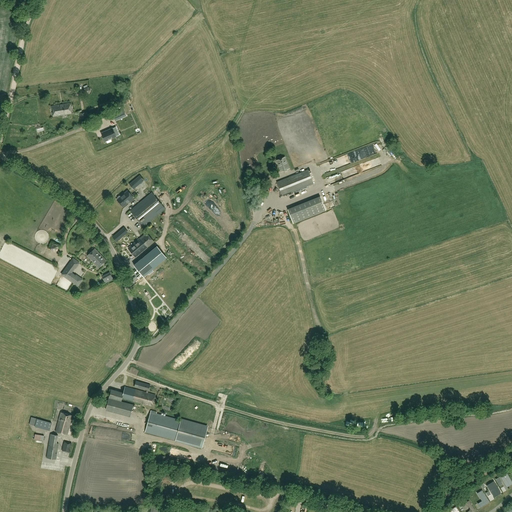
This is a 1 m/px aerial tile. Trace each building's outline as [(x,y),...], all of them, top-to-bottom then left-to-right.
[(53,112),(52,113),(53,116),(71,113),(69,103),(51,106),(52,110),(52,109),(53,112)] [(115,121),(121,118),(126,116),(123,109),(112,114),(115,121)] [(105,141),(116,136),(112,128),(102,133),(105,141)] [(276,161),(281,171),(289,168),(285,157),(276,161)] [(308,170),(277,182),(282,195),(313,183),(308,170)] [(130,184),(134,189),(144,180),(140,175),(130,184)] [(118,198),(118,199),(117,200),(123,206),(127,203),(130,201),(133,198),(127,191),(121,197),(120,196),(119,196),(118,197),(118,198)] [(152,193),(130,211),(143,227),(165,209),(152,193)] [(293,223),(326,211),(320,196),(288,209),(293,223)] [(189,208),(185,211),(192,218),(195,215),(189,208)] [(116,241),(125,233),(122,229),(112,237),(116,241)] [(154,242),(147,233),(128,248),(136,257),(154,242)] [(167,257),(157,246),(134,266),(144,277),(167,257)] [(106,261),(94,249),(87,256),(99,268),(106,261)] [(71,274),(78,263),(73,260),(62,276),(79,286),(83,280),(76,276),(71,274)] [(113,279),(110,272),(101,276),(105,283),(113,279)] [(136,381),(135,387),(149,391),(150,385),(136,381)] [(124,393),(111,389),(106,409),(130,415),(133,405),(121,402),(122,398),(152,406),(155,396),(125,388),(124,393)] [(151,410),(151,412),(145,432),(175,440),(175,441),(202,449),(208,426),(181,418),(181,421),(156,414),(157,412),(151,410)] [(56,432),(67,435),(72,418),(76,419),(76,416),(73,415),(73,416),(61,413),(56,432)] [(30,424),(35,426),(49,430),(52,423),(37,419),(31,417),(30,424)] [(50,434),(46,458),(56,460),(59,443),(57,443),(58,435),(50,434)] [(248,454),(244,473),(249,473),(249,471),(251,472),(252,467),(257,468),(258,463),(255,462),(257,456),(248,454)] [(500,476),(506,487),(511,483),(511,480),(507,472),(500,476)] [(487,485),(494,497),(501,493),(494,481),(487,485)] [(477,493),(482,501),(484,505),(489,502),(482,490),(477,493)] [(277,500),(273,511),(280,511),(283,501),(277,500)] [(469,511),(466,511),(473,511),(475,511),(469,500),(466,502),(470,508),(469,511)]
